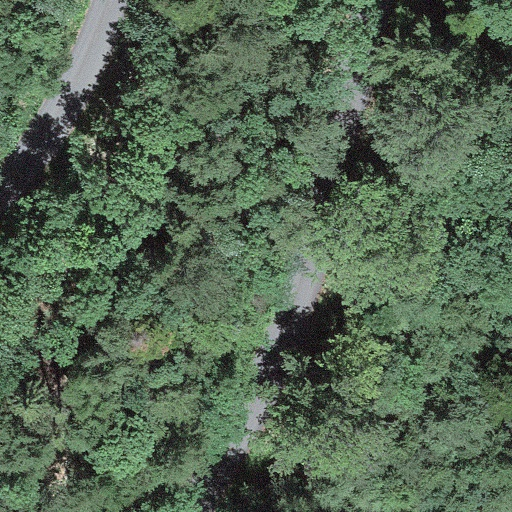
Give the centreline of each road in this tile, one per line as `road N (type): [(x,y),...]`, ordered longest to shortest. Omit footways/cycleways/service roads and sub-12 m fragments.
road 1 (unclassified): [(186,511),(252,411),(280,351),(378,0)]
road 2 (unclassified): [(112,0),(58,117),(0,194)]
